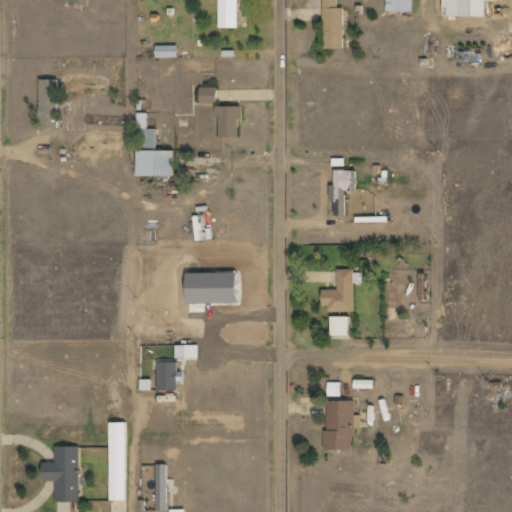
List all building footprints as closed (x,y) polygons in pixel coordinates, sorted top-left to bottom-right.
[(240,28),(239,0),(220,0),(220,28),(240,28)] [(325,0),(327,49),(346,48),(345,8),(340,8),(339,0),(325,0)] [(414,0),(388,0),(389,11),(414,11),(414,0)] [(487,0),(444,0),(445,16),(488,15),(487,0)] [(180,46),(158,46),(158,58),(180,58),(180,46)] [(42,128),(61,128),(61,79),(42,79),(42,128)] [(219,103),(220,88),(203,87),(202,103),(219,103)] [(221,137),(241,137),(242,106),(217,106),(217,116),(221,116),(221,137)] [(177,150),(158,150),(158,129),(149,129),(149,113),(138,113),(139,149),(140,149),(140,176),(177,176),(177,150)] [(348,190),(359,190),(359,170),(336,170),(336,185),(332,185),(332,200),(336,200),(336,216),(348,216),(348,190)] [(356,310),(356,269),(339,270),(340,290),(324,290),(325,311),(356,310)] [(191,304),(242,303),(241,272),(190,273),(191,304)] [(352,336),(352,316),(333,316),(333,336),(352,336)] [(200,345),(177,345),(178,358),(201,358),(200,345)] [(179,362),(158,362),(159,391),(179,390),(179,362)] [(154,391),(154,379),(142,379),(142,391),(154,391)] [(356,388),(376,389),(376,380),(356,380),(356,388)] [(330,397),(343,396),(342,382),(329,383),(330,397)] [(327,401),(327,449),(354,449),(354,428),(362,428),(362,415),(356,415),(356,401),(327,401)] [(128,500),(128,422),(112,422),(113,500),(128,500)] [(58,502),(81,502),(81,447),(57,447),(57,462),(45,462),(45,481),(57,481),(58,502)] [(169,465),(159,464),(158,510),(169,510),(169,465)]
